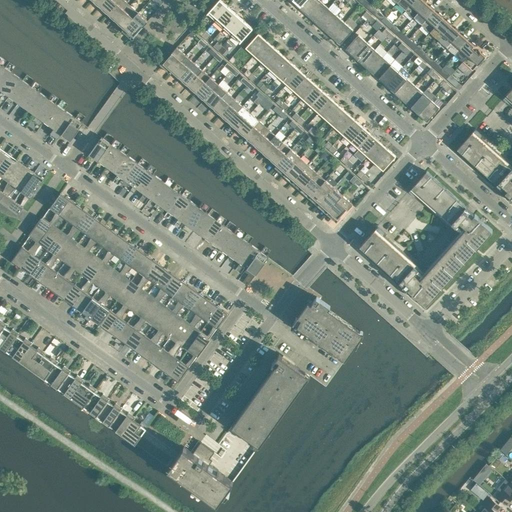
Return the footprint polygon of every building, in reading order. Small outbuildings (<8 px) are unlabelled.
[(109,13),(120,0),(105,0),(101,6),(109,13)] [(117,20),(130,5),(124,0),(120,0),(109,13),(117,20)] [(216,20),(228,6),(221,0),(218,0),(207,13),(216,20)] [(308,15),(320,0),(319,0),(306,0),(300,8),(308,15)] [(316,22),(328,8),(320,0),(308,15),(316,22)] [(405,10),(413,0),(399,0),(397,2),(405,10)] [(413,17),(426,3),(425,2),(426,1),(425,0),(413,0),(405,10),(413,17)] [(376,9),(368,2),(365,6),(373,13),(376,9)] [(422,24),(435,10),(434,9),(435,8),(431,5),(430,6),(426,3),(413,17),(422,24)] [(125,27),(138,12),(130,5),(117,20),(125,27)] [(224,28),(236,13),(228,6),(216,20),(224,28)] [(324,29),(336,15),(328,8),(316,22),(324,29)] [(385,16),(376,9),(373,13),(381,20),(385,16)] [(430,32),(443,17),(442,17),(443,16),(439,12),(438,13),(435,10),(422,24),(430,32)] [(136,33),(142,26),(143,26),(148,21),(138,12),(125,27),(122,30),(132,40),(137,34),(136,33)] [(232,35),(244,20),(236,13),(224,28),(232,35)] [(332,36),(345,22),(336,15),(324,29),(332,36)] [(393,24),(385,16),(381,20),(389,28),(393,24)] [(438,39),(451,25),(450,24),(451,23),(447,20),(446,21),(443,17),(430,32),(438,39)] [(253,28),(244,20),(232,35),(240,42),(253,28)] [(353,29),(345,22),(332,36),(340,44),(353,29)] [(401,31),(393,24),(389,28),(398,35),(401,31)] [(446,47),(459,32),(458,31),(459,30),(456,27),(455,28),(451,25),(438,39),(446,47)] [(201,27),(197,32),(202,36),(206,31),(201,27)] [(210,35),(206,31),(202,36),(206,40),(210,35)] [(409,38),(401,31),(398,35),(406,42),(409,38)] [(395,36),(390,32),(387,36),(391,40),(395,36)] [(455,54),(467,39),(468,38),(464,34),(463,35),(459,32),(446,47),(455,54)] [(254,55),(267,40),(258,33),(246,47),(254,55)] [(354,56),(367,42),(359,34),(346,49),(354,56)] [(418,46),(409,38),(406,42),(414,50),(418,46)] [(207,44),(201,39),(198,42),(204,47),(207,44)] [(463,61),(476,47),(475,46),(476,45),(472,42),(471,43),(467,39),(455,54),(463,61)] [(262,62),(275,48),(267,40),(254,55),(262,62)] [(218,50),(222,46),(218,42),(214,46),(218,50)] [(362,63),(375,49),(367,42),(354,56),(362,63)] [(227,50),(222,46),(218,50),(223,54),(227,50)] [(426,53),(418,46),(414,50),(423,57),(426,53)] [(173,70),(186,55),(177,47),(172,52),(172,53),(166,60),(164,59),(160,64),(171,74),(173,71),(173,70)] [(407,55),(411,51),(406,47),(403,50),(407,55)] [(482,52),(476,47),(463,61),(473,70),(482,59),(483,59),(486,56),(482,52)] [(217,53),(211,48),(208,51),(214,57),(217,53)] [(270,69),(283,55),(275,48),(262,62),(270,69)] [(370,71),(383,56),(375,49),(362,63),(370,71)] [(223,58),(217,53),(214,57),(220,62),(223,58)] [(434,60),(426,53),(423,57),(431,64),(434,60)] [(181,77),(194,62),(186,55),(173,70),(173,71),(181,77)] [(278,76),(291,62),(283,55),(270,69),(278,76)] [(233,56),(229,60),(234,64),(238,60),(233,56)] [(378,78),(391,64),(383,56),(370,71),(378,78)] [(442,68),(434,60),(431,64),(439,72),(442,68)] [(427,65),(422,61),(419,65),(423,69),(427,65)] [(189,85),(202,70),(194,62),(181,77),(189,85)] [(286,84),(299,69),(291,62),(278,76),(286,84)] [(233,68),(227,63),(225,66),(230,71),(233,68)] [(386,85),(399,71),(391,64),(378,78),(386,85)] [(0,89),(0,90),(13,72),(4,66),(0,71),(0,89)] [(394,92),(407,78),(410,74),(402,67),(399,71),(386,85),(394,92)] [(239,73),(233,68),(230,71),(236,76),(239,73)] [(451,75),(442,68),(439,72),(447,79),(451,75)] [(248,69),(244,73),(248,77),(252,73),(248,69)] [(294,91),(307,76),(299,69),(286,84),(294,91)] [(197,92),(210,77),(202,70),(189,85),(197,92)] [(9,96),(22,79),(13,72),(0,90),(9,96)] [(257,77),(252,73),(248,77),(253,81),(257,77)] [(440,83),(443,79),(438,75),(435,79),(440,83)] [(463,86),(451,75),(447,79),(459,90),(463,86)] [(302,98),(315,84),(307,76),(294,91),(302,98)] [(205,99),(219,84),(210,77),(197,92),(205,99)] [(249,82),(244,77),(241,80),(247,85),(249,82)] [(402,99),(415,85),(407,78),(394,92),(402,99)] [(18,102),(30,85),(22,79),(9,96),(18,102)] [(255,87),(249,82),(247,85),(252,90),(255,87)] [(265,92),(269,87),(264,83),(260,88),(265,92)] [(213,106),(227,91),(219,84),(205,99),(213,106)] [(310,105),(323,91),(315,84),(302,98),(310,105)] [(39,91),(30,85),(18,102),(27,109),(39,91)] [(411,107),(423,92),(415,85),(402,99),(411,107)] [(273,91),(269,87),(265,92),(269,96),(273,91)] [(423,92),(411,107),(419,114),(431,100),(435,96),(427,88),(423,92)] [(35,115),(48,97),(39,91),(27,109),(35,115)] [(221,113),(235,99),(227,91),(213,106),(221,113)] [(266,97),(260,91),(257,95),(263,100),(266,97)] [(318,112),(331,98),(323,91),(310,105),(318,112)] [(44,121),(57,104),(48,97),(35,115),(44,121)] [(263,100),(262,100),(270,108),(274,104),(266,97),(263,100)] [(327,120),(339,105),(331,98),(318,112),(327,120)] [(229,120),(243,106),(235,99),(221,113),(229,120)] [(440,107),(431,100),(419,114),(427,121),(440,107)] [(65,110),(57,104),(44,121),(53,128),(65,110)] [(335,127),(347,112),(339,105),(327,120),(335,127)] [(237,128),(251,113),(243,106),(229,120),(237,128)] [(282,111),(276,106),(273,109),(279,114),(282,111)] [(62,134),(74,116),(65,110),(53,128),(62,134)] [(287,116),(282,111),(279,114),(285,119),(287,116)] [(343,134),(355,120),(347,112),(335,127),(343,134)] [(245,135),(259,120),(251,113),(237,128),(245,135)] [(83,123),(74,116),(62,134),(71,140),(83,123)] [(305,121),(300,116),(297,120),(301,125),(305,121)] [(254,142),(267,127),(259,120),(245,135),(254,142)] [(298,126),(292,120),(289,123),(295,129),(298,126)] [(351,141),(364,127),(355,120),(343,134),(351,141)] [(304,131),(298,126),(295,129),(301,134),(304,131)] [(262,149),(275,135),(267,127),(254,142),(262,149)] [(359,148),(372,134),(364,127),(351,141),(359,148)] [(511,197),(511,164),(473,130),(457,149),(497,184),(499,181),(508,189),(505,192),(511,197)] [(321,135),(316,131),(313,135),(318,139),(321,135)] [(367,156),(380,141),(372,134),(359,148),(367,156)] [(270,157),(283,142),(275,135),(262,149),(270,157)] [(98,160),(111,143),(102,136),(89,154),(98,160)] [(375,163),(388,148),(380,141),(367,156),(375,163)] [(278,164),(291,149),(283,142),(270,157),(278,164)] [(107,167),(120,149),(111,143),(98,160),(107,167)] [(337,149),(332,145),(329,149),(334,153),(337,149)] [(0,164),(8,153),(0,147),(0,164)] [(396,156),(388,148),(375,163),(383,170),(396,156)] [(116,173),(128,155),(120,149),(107,167),(116,173)] [(284,175),(300,157),(291,149),(278,164),(275,167),(284,175)] [(0,175),(4,178),(17,159),(8,153),(0,164),(0,175)] [(137,162),(128,155),(116,173),(125,179),(137,162)] [(292,182),(308,164),(300,157),(284,175),(292,182)] [(0,200),(0,201),(26,166),(17,159),(4,178),(8,181),(3,192),(0,189),(0,200)] [(353,164),(349,160),(345,164),(350,168),(353,164)] [(133,185),(146,168),(137,162),(125,179),(133,185)] [(301,190),(317,172),(308,164),(292,182),(301,190)] [(9,207),(14,200),(8,195),(16,187),(21,191),(34,172),(26,166),(0,201),(9,207)] [(142,192),(155,174),(146,168),(133,185),(142,192)] [(493,230),(485,223),(475,214),(472,216),(464,209),(466,206),(427,171),(425,173),(410,189),(458,232),(441,251),(459,267),(493,230)] [(18,214),(22,208),(44,179),(34,172),(21,191),(26,194),(20,204),(14,200),(9,207),(18,214)] [(309,197),(325,179),(317,172),(301,190),(309,197)] [(151,198),(163,181),(155,174),(142,192),(151,198)] [(369,178),(365,174),(361,178),(366,182),(369,178)] [(318,205),(334,187),(325,179),(309,197),(318,205)] [(160,204),(172,187),(163,181),(151,198),(160,204)] [(168,211),(181,193),(172,187),(160,204),(168,211)] [(326,213),(342,195),(334,187),(318,205),(326,213)] [(45,233),(70,199),(61,192),(50,208),(56,212),(52,219),(50,222),(43,217),(36,226),(45,233)] [(177,217),(190,200),(181,193),(168,211),(177,217)] [(348,210),(353,204),(342,195),(326,213),(336,222),(341,217),(340,215),(346,208),(348,210)] [(54,239),(61,230),(54,225),(56,222),(62,216),(68,220),(79,205),(70,199),(45,233),(54,239)] [(186,223),(198,206),(190,200),(177,217),(186,223)] [(77,226),(87,212),(79,205),(68,220),(73,225),(70,232),(67,234),(61,230),(54,239),(63,246),(77,226)] [(195,230),(207,212),(198,206),(186,223),(195,230)] [(71,252),(78,242),(72,238),(74,235),(79,229),(85,233),(96,218),(87,212),(77,226),(63,246),(71,252)] [(216,219),(207,212),(195,230),(203,236),(216,219)] [(80,258),(105,224),(96,218),(85,233),(91,237),(87,244),(84,247),(78,242),(71,252),(80,258)] [(212,242),(225,225),(216,219),(203,236),(212,242)] [(97,241),(103,246),(114,230),(105,224),(80,258),(89,265),(96,255),(89,250),(91,247),(97,241)] [(221,249),(233,231),(225,225),(212,242),(221,249)] [(21,267),(45,233),(36,226),(29,236),(36,241),(34,245),(28,251),(22,246),(12,260),(21,267)] [(459,267),(441,251),(424,270),(376,227),(360,245),(402,283),(405,281),(410,286),(408,288),(426,305),(459,267)] [(98,271),(122,237),(114,230),(103,246),(108,250),(104,257),(102,260),(96,255),(89,265),(98,271)] [(230,255),(242,238),(233,231),(221,249),(230,255)] [(47,249),(54,239),(45,233),(21,267),(29,273),(40,259),(34,255),(38,247),(40,245),(47,249)] [(107,277),(113,268),(107,263),(109,260),(114,254),(120,258),(131,243),(122,237),(98,271),(107,277)] [(251,244),(242,238),(230,255),(238,261),(251,244)] [(38,280),(63,246),(54,239),(47,249),(53,254),(52,257),(45,263),(40,259),(29,273),(38,280)] [(115,284),(140,249),(131,243),(120,258),(126,263),(122,270),(120,272),(113,268),(107,277),(115,284)] [(247,268),(260,250),(251,244),(238,261),(247,268)] [(64,262),(71,252),(63,246),(38,280),(47,286),(57,272),(51,268),(56,259),(58,257),(64,262)] [(124,290),(131,280),(124,276),(126,272),(132,267),(138,271),(149,256),(140,249),(115,284),(124,290)] [(269,257),(260,250),(247,268),(256,274),(269,257)] [(56,292),(80,258),(71,252),(64,262),(71,267),(69,270),(63,276),(57,272),(47,286),(56,292)] [(133,296),(157,262),(149,256),(138,271),(143,275),(139,282),(137,285),(131,280),(124,290),(133,296)] [(89,265),(80,258),(56,292),(65,299),(75,284),(69,280),(73,272),(75,270),(82,275),(89,265)] [(157,262),(133,296),(142,303),(148,293),(142,288),(144,285),(149,279),(155,284),(166,268),(157,262)] [(73,305),(98,271),(89,265),(82,275),(88,279),(86,282),(80,288),(75,284),(65,299),(73,305)] [(150,309),(175,275),(166,268),(155,284),(161,288),(157,294),(155,298),(148,293),(142,303),(150,309)] [(99,287),(107,277),(98,271),(73,305),(82,311),(92,297),(86,293),(91,285),(93,282),(99,287)] [(159,315),(166,306),(159,301),(161,298),(167,292),(173,296),(184,281),(175,275),(150,309),(159,315)] [(91,318),(115,284),(107,277),(99,287),(106,292),(104,295),(98,301),(92,297),(82,311),(91,318)] [(168,321),(192,287),(184,281),(173,296),(178,300),(175,307),(172,310),(166,306),(159,315),(168,321)] [(124,290),(115,284),(91,318),(100,324),(110,310),(104,305),(108,298),(110,295),(117,300),(124,290)] [(177,328),(183,318),(177,314),(178,310),(184,305),(190,309),(201,294),(192,287),(168,321),(177,328)] [(108,330),(133,296),(124,290),(117,300),(123,304),(122,308),(115,314),(110,310),(100,324),(108,330)] [(185,334),(210,300),(201,294),(190,309),(196,313),(192,320),(190,323),(183,318),(177,328),(185,334)] [(142,303),(133,296),(108,330),(117,337),(127,322),(121,318),(126,310),(128,308),(134,313),(142,303)] [(362,336),(316,304),(320,299),(317,296),(311,304),(308,301),(294,322),(315,337),(325,343),(324,344),(336,350),(334,352),(345,360),(363,335),(362,334),(362,335),(363,335),(362,336)] [(194,340),(201,331),(194,326),(196,324),(202,317),(208,322),(219,306),(210,300),(185,334),(194,340)] [(126,343),(150,309),(142,303),(134,313),(141,317),(139,320),(133,326),(127,322),(117,337),(126,343)] [(203,347),(209,339),(228,313),(219,306),(208,322),(213,326),(210,333),(207,335),(201,331),(194,340),(203,347)] [(159,315),(150,309),(126,343),(135,349),(145,335),(139,331),(143,323),(145,320),(152,325),(159,315)] [(143,356),(168,321),(159,315),(152,325),(158,330),(156,333),(151,339),(145,335),(135,349),(143,356)] [(169,338),(177,328),(168,321),(143,356),(152,362),(162,348),(156,343),(161,336),(163,333),(169,338)] [(17,335),(18,335),(19,333),(13,328),(11,331),(5,326),(4,326),(0,331),(0,345),(6,350),(17,335)] [(161,368),(185,334),(177,328),(169,338),(176,343),(174,345),(168,351),(162,348),(152,362),(161,368)] [(187,350),(194,340),(185,334),(161,368),(170,375),(180,360),(174,356),(178,348),(180,346),(187,350)] [(30,344),(32,342),(26,338),(24,340),(18,335),(17,335),(6,350),(19,360),(30,344)] [(179,381),(203,347),(194,340),(187,350),(193,355),(192,358),(185,364),(180,360),(170,375),(179,381)] [(32,369),(43,354),(45,351),(39,347),(37,349),(30,344),(19,360),(32,369)] [(260,444),(310,376),(279,353),(272,364),(275,366),(232,424),(260,444)] [(56,363),(58,361),(52,356),(50,358),(43,354),(32,369),(45,378),(56,363)] [(69,372),(71,370),(64,365),(63,368),(56,363),(45,378),(58,388),(69,372)] [(82,381),(82,382),(84,379),(77,375),(76,377),(69,372),(58,388),(71,397),(82,381)] [(95,391),(97,389),(90,384),(89,386),(82,382),(82,381),(71,397),(83,406),(95,391)] [(107,400),(108,400),(109,398),(103,393),(101,396),(95,391),(83,406),(96,415),(107,400)] [(120,409),(121,410),(122,407),(116,403),(114,405),(108,400),(107,400),(96,415),(109,425),(120,409)] [(133,419),(134,419),(135,417),(129,412),(127,414),(121,410),(120,409),(109,425),(122,434),(133,419)] [(135,444),(148,426),(142,421),(140,424),(134,419),(133,419),(122,434),(135,444)] [(210,458),(214,452),(215,451),(201,441),(193,452),(184,446),(168,467),(218,503),(233,481),(209,464),(212,459),(210,458)] [(511,484),(510,483),(503,492),(501,491),(496,496),(508,505),(511,500),(511,484)] [(487,504),(480,511),(497,511),(501,506),(490,497),(486,503),(487,504)]
